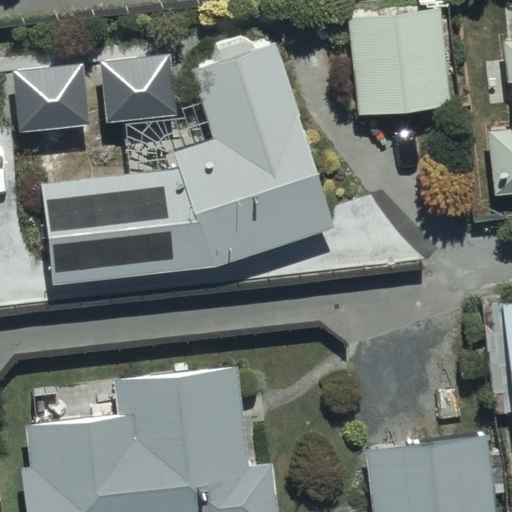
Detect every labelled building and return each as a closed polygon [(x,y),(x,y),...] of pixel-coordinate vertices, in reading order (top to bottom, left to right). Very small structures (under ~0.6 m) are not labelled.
[(435,9),(346,16),(353,115),(443,108),(435,9)] [(507,126),(485,127),(490,195),(511,193),(511,38),(503,39),(507,126)] [(172,171),(37,184),(46,282),(211,265),(329,227),(270,42),(187,70),(209,138),(170,149),(172,171)] [(15,228),(0,229),(0,319),(22,318),(15,228)] [(511,430),(511,303),(497,305),(511,430)] [(24,423),(26,465),(19,466),(22,511),(271,511),(267,462),(240,464),(233,368),(187,371),(186,363),(174,364),(175,374),(110,378),(113,416),(24,423)] [(362,445),(368,511),(492,511),(485,432),(362,445)]
